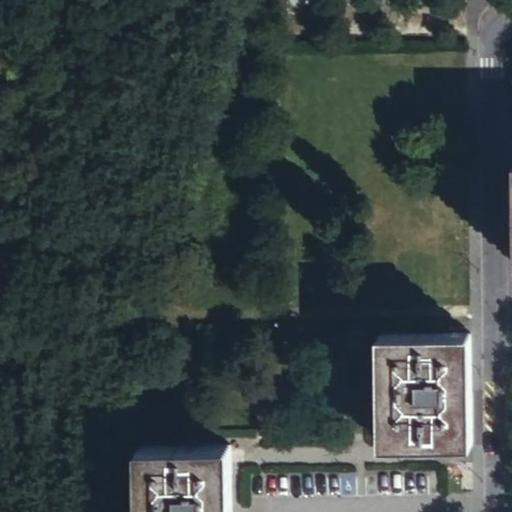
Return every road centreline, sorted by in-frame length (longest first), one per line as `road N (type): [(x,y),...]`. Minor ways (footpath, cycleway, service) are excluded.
road 1 (residential): [(511,14),(501,15),(493,29),(503,511)]
road 2 (track): [(0,319),(63,247),(133,204)]
